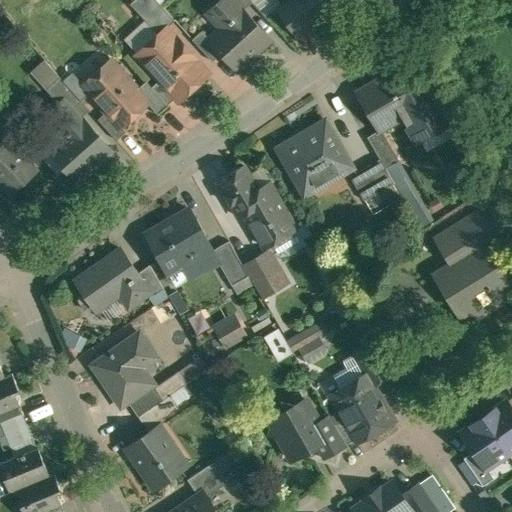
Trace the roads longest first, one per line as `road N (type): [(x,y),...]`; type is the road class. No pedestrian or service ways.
road 1 (residential): [(383,20),(15,270)]
road 2 (residential): [(15,270),(111,511)]
road 3 (residential): [(300,511),(420,431)]
